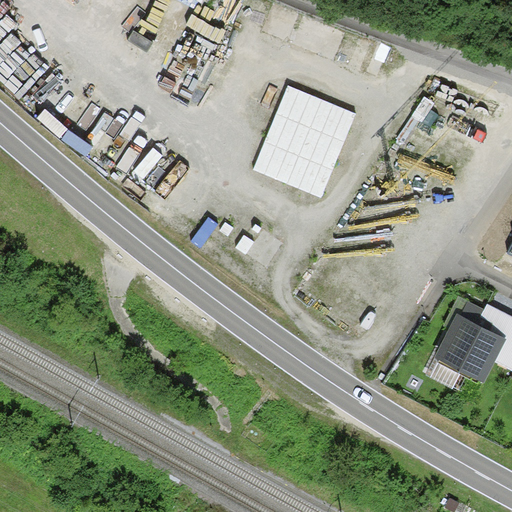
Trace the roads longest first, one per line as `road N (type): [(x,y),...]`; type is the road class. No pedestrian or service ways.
road 1 (primary): [(0,124),(143,250),(364,401),(511,486)]
road 2 (unknown): [(262,331),(434,49)]
road 3 (track): [(511,77),(297,0)]
road 4 (unknown): [(87,152),(191,0)]
